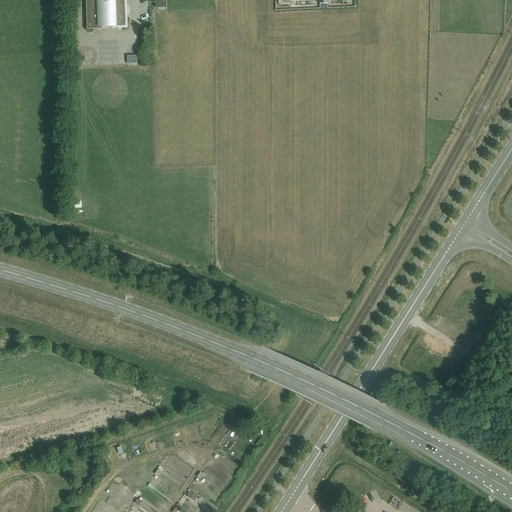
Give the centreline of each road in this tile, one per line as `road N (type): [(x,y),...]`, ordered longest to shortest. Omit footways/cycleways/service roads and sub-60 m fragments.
road 1 (primary): [(511,492),(377,416),(212,340),(0,270)]
road 2 (secondary): [(282,511),(461,228)]
